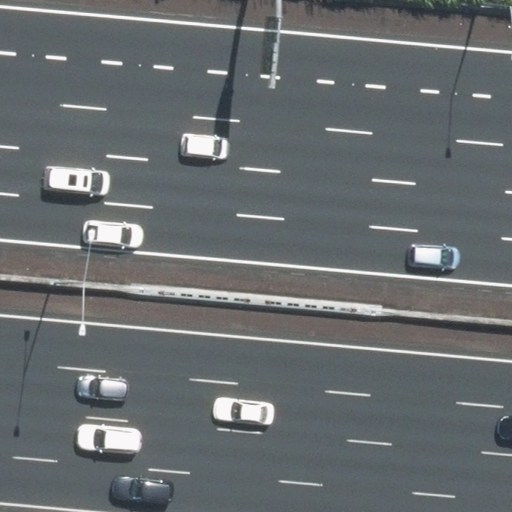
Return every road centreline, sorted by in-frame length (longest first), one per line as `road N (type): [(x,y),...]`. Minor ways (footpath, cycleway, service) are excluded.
road 1 (motorway): [(511,408),(0,356)]
road 2 (motorway): [(0,194),(511,240)]
